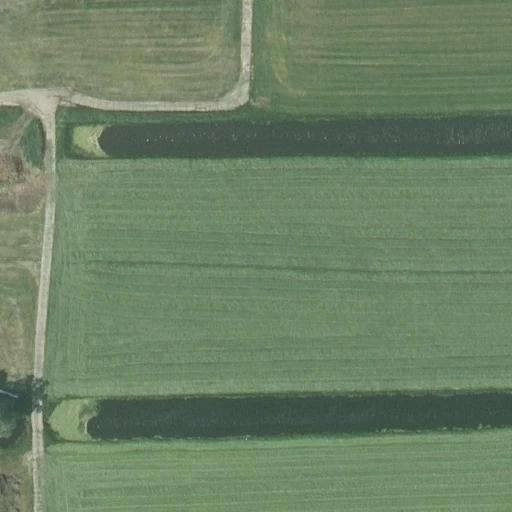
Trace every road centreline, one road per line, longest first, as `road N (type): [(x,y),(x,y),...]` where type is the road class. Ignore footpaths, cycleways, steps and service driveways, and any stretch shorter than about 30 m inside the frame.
road 1 (track): [(0,100),(44,95),(50,204),(36,511)]
road 2 (track): [(44,95),(233,104),(244,87),(248,0)]
